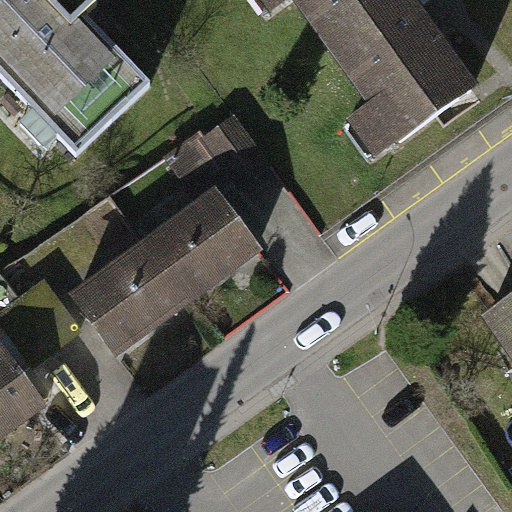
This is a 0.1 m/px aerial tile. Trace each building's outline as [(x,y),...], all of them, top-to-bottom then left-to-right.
[(0,0),(0,81),(86,172),(163,100),(98,32),(108,22),(87,0),(0,0)] [(486,106),(411,0),(265,0),(389,174),(486,106)] [(511,2),(493,14),(511,47),(511,2)] [(194,317),(265,265),(220,202),(148,254),(194,317)] [(194,317),(148,254),(74,307),(122,370),(194,317)] [(511,312),(483,333),(511,374),(511,312)] [(0,450),(42,419),(0,363),(0,450)]
